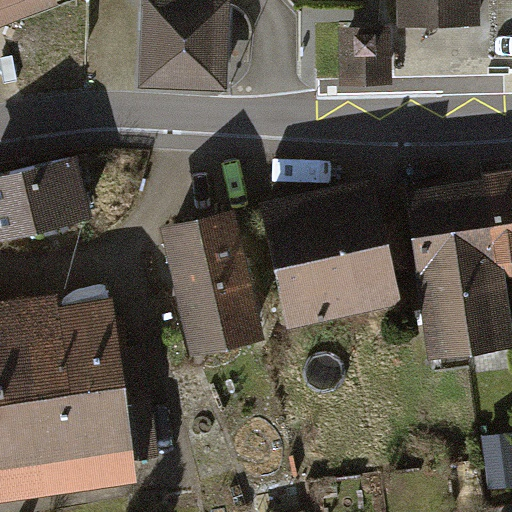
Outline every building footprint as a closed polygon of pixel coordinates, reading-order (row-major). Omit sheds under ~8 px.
[(221,82),(224,2),(172,0),(149,0),(147,79),(221,82)] [(475,23),(474,0),(403,0),(404,24),(475,23)] [(385,76),(384,33),(348,34),(349,76),(385,76)] [(72,156),(0,176),(0,242),(90,218),(72,156)] [(486,184),(497,261),(511,259),(511,174),(485,179),(486,184)] [(374,183),(263,208),(288,318),(398,294),(374,183)] [(486,184),(411,195),(434,350),(509,339),(497,261),(486,184)] [(230,217),(174,229),(198,342),(254,330),(230,217)] [(0,308),(0,503),(143,490),(125,296),(0,308)]
